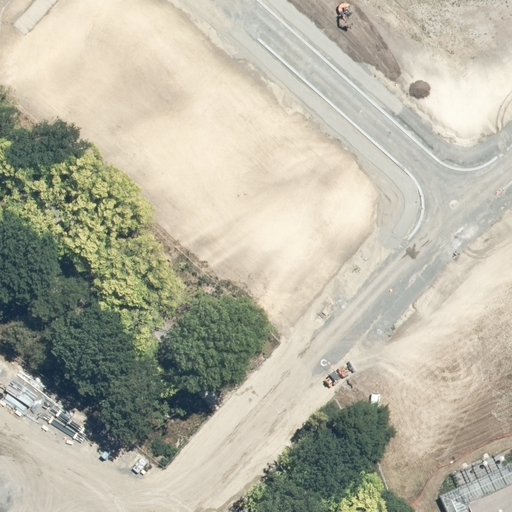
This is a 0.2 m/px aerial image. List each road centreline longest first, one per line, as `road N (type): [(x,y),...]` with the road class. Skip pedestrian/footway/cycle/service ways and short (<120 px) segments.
road 1 (residential): [(447,198),(216,475),(176,511)]
road 2 (residential): [(447,198),(214,0)]
